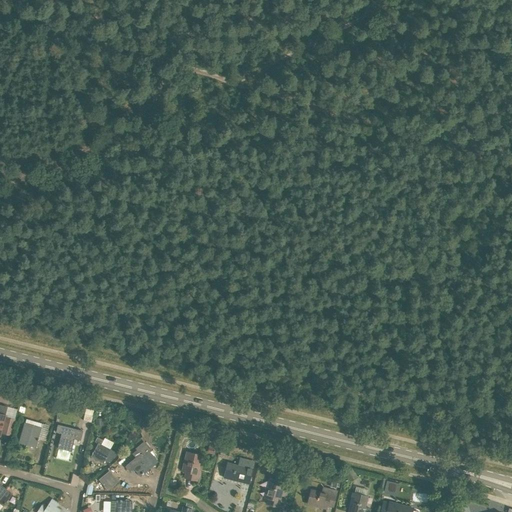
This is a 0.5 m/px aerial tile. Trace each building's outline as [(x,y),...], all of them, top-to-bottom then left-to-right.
[(55,405),(49,407),(51,414),(57,412),(55,405)] [(83,421),(91,423),(93,416),(85,414),(83,421)] [(8,417),(4,433),(11,436),(16,419),(8,417)] [(41,427),(24,423),(20,442),(36,446),(41,427)] [(91,432),(63,426),(58,448),(72,451),(73,442),(88,445),(91,432)] [(104,440),(97,437),(95,442),(98,444),(91,456),(103,463),(105,461),(108,463),(118,453),(111,449),(101,444),(104,440)] [(217,446),(210,445),(208,452),(215,454),(217,446)] [(147,449),(141,453),(139,450),(134,453),(137,457),(126,466),(130,470),(134,467),(140,475),(157,461),(147,449)] [(200,454),(186,451),(182,470),(186,471),(184,479),(195,482),(200,465),(198,464),(200,454)] [(300,473),(302,462),(293,461),(291,471),(300,473)] [(253,468),(239,464),(239,465),(227,463),(224,477),(243,482),(244,478),(250,480),(253,468)] [(357,477),(352,469),(349,471),(345,473),(350,481),(357,477)] [(110,471),(99,480),(108,491),(119,481),(110,471)] [(270,478),(265,497),(269,498),(267,504),(282,508),(287,487),(283,486),(284,482),(270,478)] [(340,479),(332,478),(330,487),(336,488),(336,486),(339,487),(340,479)] [(400,484),(387,481),(384,493),(397,496),(400,484)] [(12,493),(0,484),(0,503),(3,506),(12,493)] [(338,490),(331,488),(330,492),(322,490),(321,492),(311,489),(307,504),(327,509),(327,506),(334,507),(338,490)] [(367,496),(353,493),(348,511),(369,511),(370,509),(364,508),(367,496)] [(437,501),(441,509),(451,503),(447,495),(437,501)] [(42,511),(58,511),(60,510),(53,506),(56,501),(51,499),(42,511)] [(447,511),(455,511),(467,505),(463,499),(446,510),(447,511)] [(116,500),(116,502),(112,501),(111,501),(110,511),(131,511),(132,501),(116,500)] [(384,501),(382,508),(387,509),(386,511),(412,511),(414,507),(389,501),(389,502),(384,501)]
